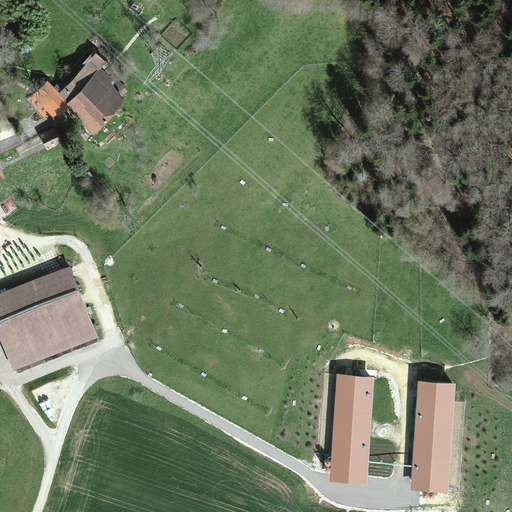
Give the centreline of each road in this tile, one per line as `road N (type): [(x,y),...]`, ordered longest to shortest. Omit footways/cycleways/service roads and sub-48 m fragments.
road 1 (track): [(102,347),(122,369),(340,492),(445,500)]
road 2 (track): [(88,353),(37,511)]
road 3 (track): [(0,366),(29,376),(124,338)]
